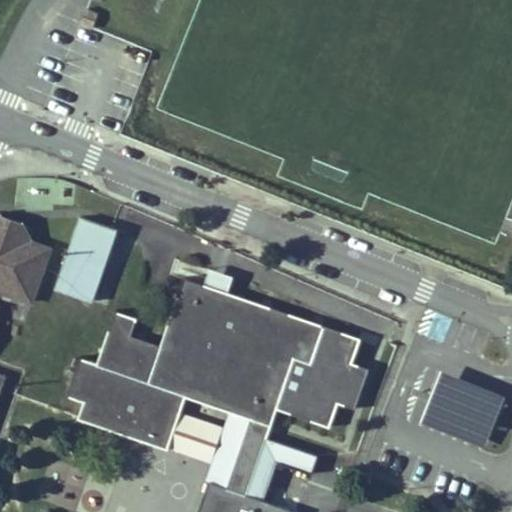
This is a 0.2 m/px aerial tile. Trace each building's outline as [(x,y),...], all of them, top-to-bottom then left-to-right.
[(98,11),(85,6),(78,21),(92,27),(98,11)] [(36,237),(27,216),(3,207),(0,208),(0,224),(2,225),(3,227),(14,231),(17,230),(36,237)] [(118,226),(82,213),(55,287),(91,300),(118,226)] [(0,284),(34,297),(53,243),(36,237),(17,230),(14,231),(3,227),(2,225),(0,224),(0,284)] [(353,403),(367,365),(350,360),(359,336),(184,275),(161,343),(129,332),(135,315),(116,309),(97,361),(80,355),(68,391),(85,397),(79,414),(165,444),(183,392),(231,408),(269,421),(275,404),(328,422),(336,398),(353,403)] [(257,455),(264,434),(265,434),(269,421),(231,408),(206,478),(209,479),(233,488),(239,469),(232,467),(238,449),(257,455)] [(294,511),(296,509),(262,497),(276,459),(310,471),(317,452),(265,434),(264,434),(257,455),(238,449),(232,467),(239,469),(233,488),(209,479),(197,511),(294,511)] [(335,511),(309,503),(306,511),(335,511)]
